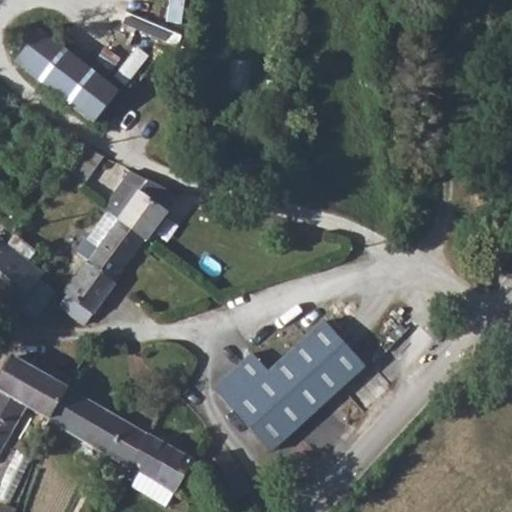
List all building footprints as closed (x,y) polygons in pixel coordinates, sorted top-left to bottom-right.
[(120,91),(40,29),(15,62),(95,124),(120,91)] [(137,177),(109,216),(136,236),(137,237),(158,208),(153,205),(164,189),(137,177)] [(57,295),(54,301),(79,319),(108,279),(108,275),(133,241),(136,236),(109,216),(89,246),(77,238),(69,249),(80,258),(60,287),(63,289),(57,295)] [(0,293),(28,315),(29,315),(48,289),(0,253),(0,293)] [(253,359),(217,391),(242,416),(273,449),(361,364),(332,333),(321,321),(310,330),(266,372),(253,359)] [(0,439),(22,403),(17,400),(23,387),(12,381),(21,359),(9,353),(0,366),(0,439)] [(34,367),(21,359),(12,381),(23,387),(17,400),(22,403),(45,416),(62,383),(66,375),(38,360),(34,367)] [(62,383),(45,416),(87,441),(105,408),(62,383)] [(105,408),(87,441),(129,464),(148,433),(105,408)] [(148,433),(129,464),(171,489),(189,458),(148,433)] [(230,448),(208,461),(233,502),(255,489),(230,448)]
